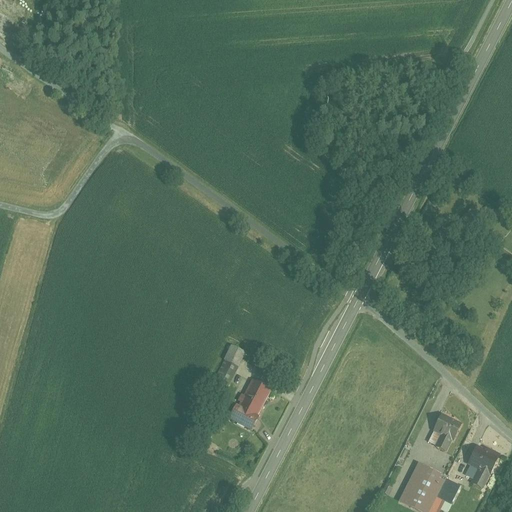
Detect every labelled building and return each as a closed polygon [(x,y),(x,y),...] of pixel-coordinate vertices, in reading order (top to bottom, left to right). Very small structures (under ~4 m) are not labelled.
[(474,207),(454,229),(467,241),(487,219),(474,207)] [(245,353),(230,345),(211,379),(227,388),(245,353)] [(271,391),(251,381),(243,397),(240,396),(237,402),(240,404),(238,407),(234,405),(228,418),(251,430),(271,391)] [(441,414),(433,431),(441,434),(434,448),(445,453),(452,439),(455,440),(463,424),(441,414)] [(501,455),(476,444),(467,465),(478,470),(471,484),(483,489),(489,476),(491,477),(501,455)] [(445,478),(417,464),(398,502),(417,511),(427,511),(444,479),(445,478)] [(461,487),(444,479),(427,511),(439,511),(444,502),(452,505),(461,487)]
